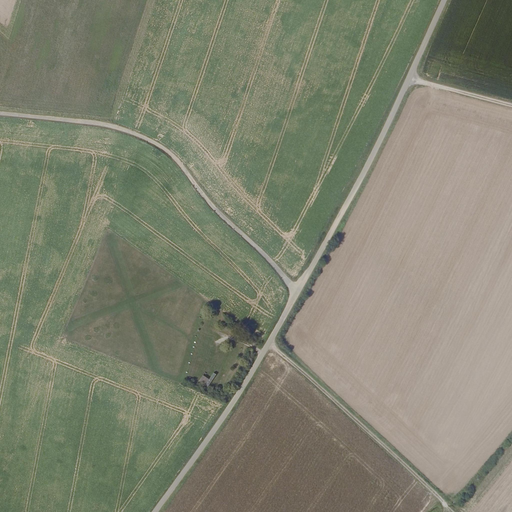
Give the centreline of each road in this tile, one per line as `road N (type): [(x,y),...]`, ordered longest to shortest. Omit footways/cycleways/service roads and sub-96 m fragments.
road 1 (unclassified): [(155,511),(249,376),(321,251),(443,0)]
road 2 (track): [(452,511),(267,343)]
